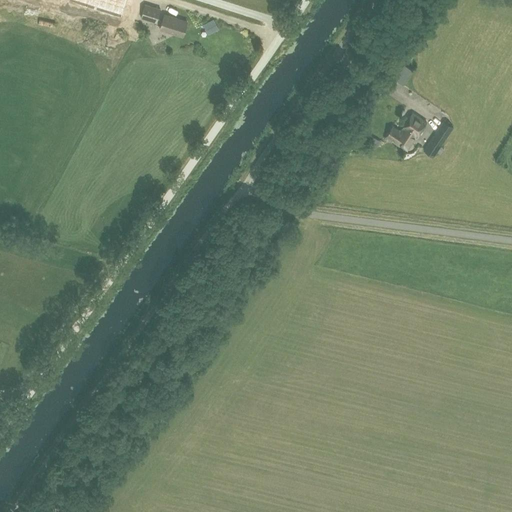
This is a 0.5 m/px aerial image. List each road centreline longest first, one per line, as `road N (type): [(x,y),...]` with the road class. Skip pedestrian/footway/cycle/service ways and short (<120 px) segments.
road 1 (unclassified): [(0,433),(286,26)]
road 2 (unclassified): [(511,240),(299,211),(246,182),(373,0)]
road 3 (track): [(9,511),(246,182)]
